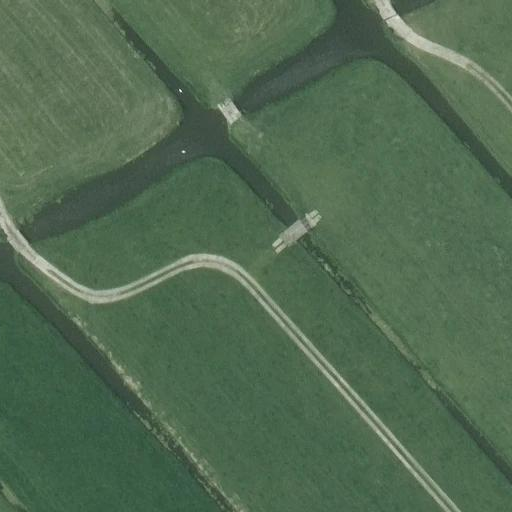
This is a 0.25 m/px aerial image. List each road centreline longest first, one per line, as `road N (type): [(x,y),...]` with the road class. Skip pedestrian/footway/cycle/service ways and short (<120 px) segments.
road 1 (track): [(451,511),(237,271),(193,262),(120,295),(93,298),(22,248),(0,207)]
road 2 (track): [(511,105),(469,66),(408,36),(378,0)]
